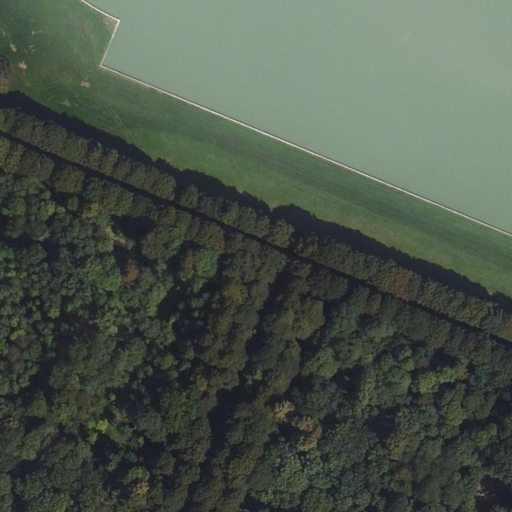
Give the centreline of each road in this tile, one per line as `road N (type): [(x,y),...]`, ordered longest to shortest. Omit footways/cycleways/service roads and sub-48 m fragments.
road 1 (track): [(0,130),(511,348)]
road 2 (track): [(282,252),(175,511)]
